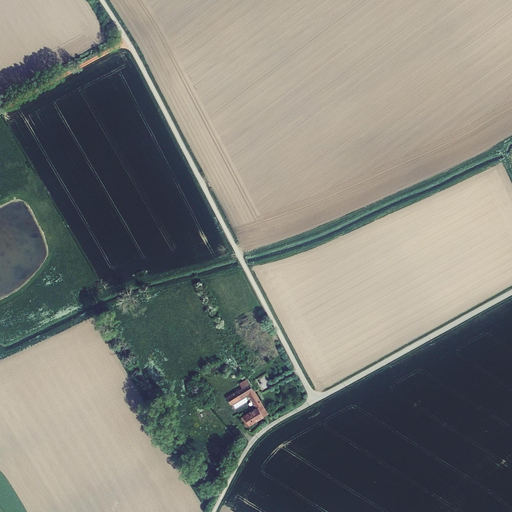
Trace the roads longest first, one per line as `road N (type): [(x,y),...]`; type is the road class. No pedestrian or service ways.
road 1 (unclassified): [(314,400),(101,0)]
road 2 (unclassified): [(314,400),(511,291)]
road 3 (unclassified): [(213,511),(249,444),(314,400)]
road 4 (track): [(126,39),(0,111)]
